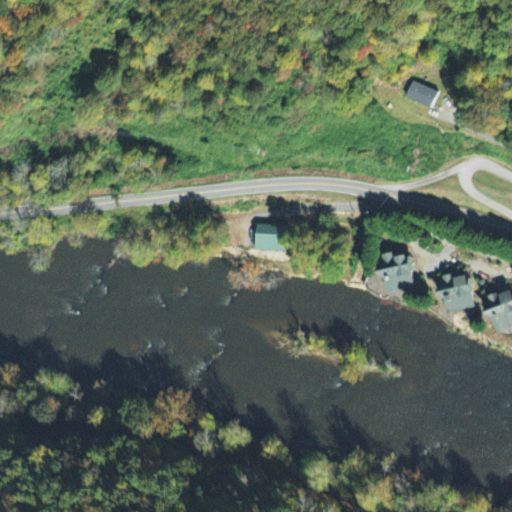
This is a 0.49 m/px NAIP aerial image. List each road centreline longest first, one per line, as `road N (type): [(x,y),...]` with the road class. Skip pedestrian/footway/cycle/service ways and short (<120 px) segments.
road 1 (tertiary): [(511,227),(448,205),(307,181),(0,210)]
road 2 (residential): [(511,215),(463,181),(474,161),(511,175)]
